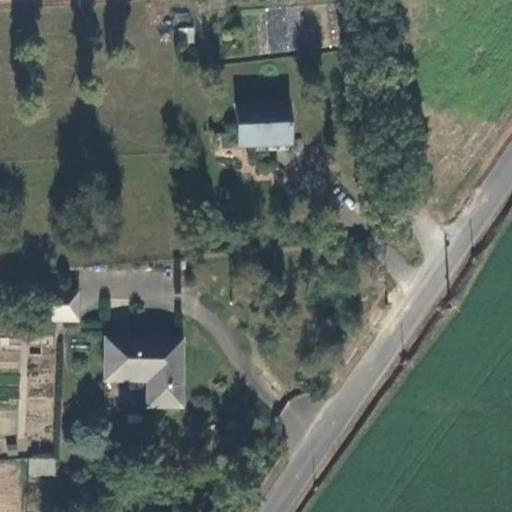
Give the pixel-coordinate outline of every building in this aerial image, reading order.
[(194,29),(177,28),(177,46),(195,46),(194,29)] [(245,139),(297,138),(295,100),(243,102),(245,139)] [(82,291),(42,295),(44,325),(84,321),(82,291)] [(111,338),(111,379),(153,381),(153,406),(184,407),(185,340),(111,338)] [(28,475),(54,476),(55,460),(29,459),(28,475)]
